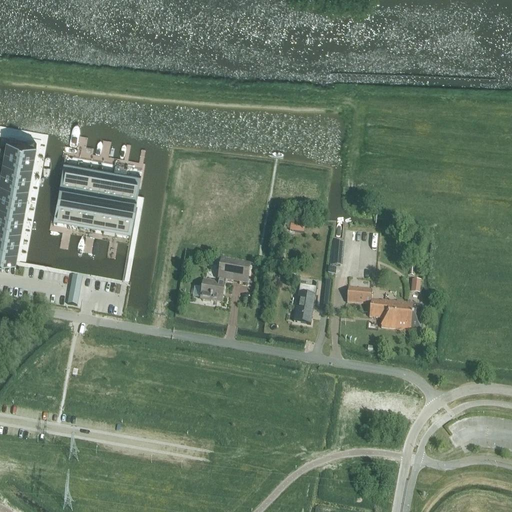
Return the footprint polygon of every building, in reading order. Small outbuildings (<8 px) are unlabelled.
[(5,148),(5,150),(20,152),(22,141),(16,140),(16,139),(10,138),(9,139),(7,138),(5,148)] [(22,141),(20,152),(34,155),(36,144),(34,143),(34,142),(27,141),(27,142),(22,141)] [(4,152),(3,160),(18,163),(20,152),(5,150),(4,152)] [(20,152),(18,163),(33,165),(34,155),(20,152)] [(1,169),(1,171),(16,174),(18,163),(3,160),(1,169)] [(18,163),(16,174),(31,176),(33,165),(18,163)] [(64,163),(59,185),(61,186),(61,185),(75,187),(79,165),(64,163)] [(79,165),(75,187),(86,190),(90,167),(79,165)] [(90,167),(86,190),(98,192),(102,169),(90,167)] [(102,169),(98,192),(110,194),(114,171),(102,169)] [(1,173),(0,176),(0,181),(14,184),(16,174),(1,171),(1,173)] [(114,171),(110,194),(122,196),(126,174),(114,171)] [(16,174),(14,184),(29,187),(31,176),(16,174)] [(126,174),(122,196),(136,198),(136,199),(137,199),(137,197),(141,176),(126,174)] [(0,192),(12,195),(14,184),(0,181),(0,192)] [(14,184),(12,195),(27,198),(29,187),(14,184)] [(59,185),(57,197),(59,197),(58,198),(72,200),(84,202),(96,204),(108,206),(120,208),(133,211),(134,210),(135,211),(136,205),(137,199),(136,199),(136,198),(122,196),(110,194),(98,192),(86,190),(75,187),(61,185),(61,186),(59,185)] [(0,203),(10,206),(12,195),(0,192),(0,203)] [(12,195),(10,206),(25,208),(27,198),(12,195)] [(57,197),(53,220),(68,222),(72,200),(58,198),(59,197),(57,197)] [(72,200),(68,222),(80,224),(84,202),(72,200)] [(84,202),(80,224),(92,227),(96,204),(84,202)] [(0,214),(8,216),(10,206),(0,203),(0,214)] [(96,204),(92,227),(104,229),(108,206),(96,204)] [(10,206),(8,216),(23,219),(25,208),(10,206)] [(108,206),(104,229),(116,231),(120,208),(108,206)] [(120,208),(116,231),(131,233),(135,211),(134,210),(133,211),(120,208)] [(0,225),(6,227),(8,216),(0,214),(0,225)] [(8,216),(6,227),(21,230),(23,219),(8,216)] [(291,223),(289,231),(304,233),(305,226),(291,223)] [(6,227),(4,238),(19,240),(21,230),(6,227)] [(4,238),(3,248),(17,251),(19,240),(4,238)] [(3,248),(1,259),(15,262),(17,251),(3,248)] [(331,254),(330,266),(340,267),(341,255),(331,254)] [(247,285),(250,265),(222,260),(218,280),(219,280),(218,285),(204,283),(201,299),(202,300),(202,301),(210,302),(210,301),(222,303),(224,286),(225,281),(237,283),(247,285)] [(413,281),(412,289),(420,290),(420,282),(413,281)] [(299,294),(294,322),(310,325),(315,296),(316,288),(300,285),(299,294)] [(420,331),(422,307),(413,306),(413,304),(381,301),(381,302),(371,301),(372,291),(348,289),(347,304),(370,306),(369,318),(380,319),(381,320),(381,329),(410,331),(411,330),(420,331)]
